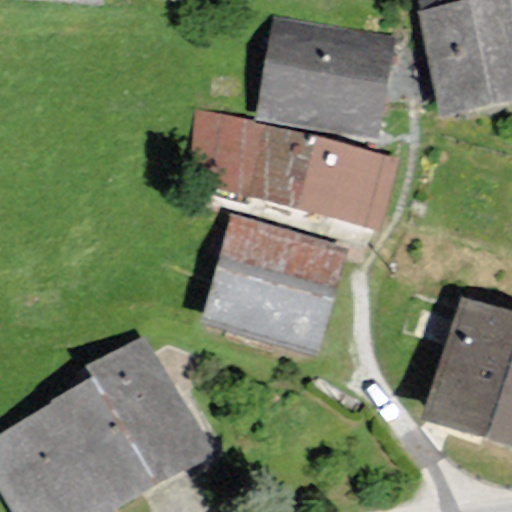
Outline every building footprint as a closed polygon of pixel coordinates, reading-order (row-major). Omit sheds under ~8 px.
[(511,0),(457,0),(427,4),(442,120),(511,110),(511,0)] [(406,56),(264,23),(250,85),(392,117),(406,56)] [(405,163),(201,101),(177,182),(381,243),(405,163)] [(347,265),(231,228),(204,311),(320,348),(347,265)] [(511,318),(466,304),(431,417),(511,441),(511,318)] [(183,352),(9,411),(43,511),(132,511),(227,480),(183,352)]
